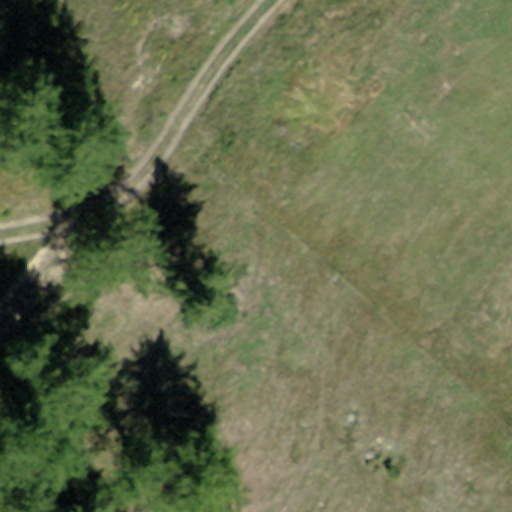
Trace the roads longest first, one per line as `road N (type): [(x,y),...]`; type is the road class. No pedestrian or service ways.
road 1 (track): [(113,200),(145,170),(219,57),(270,0)]
road 2 (track): [(0,318),(113,200)]
